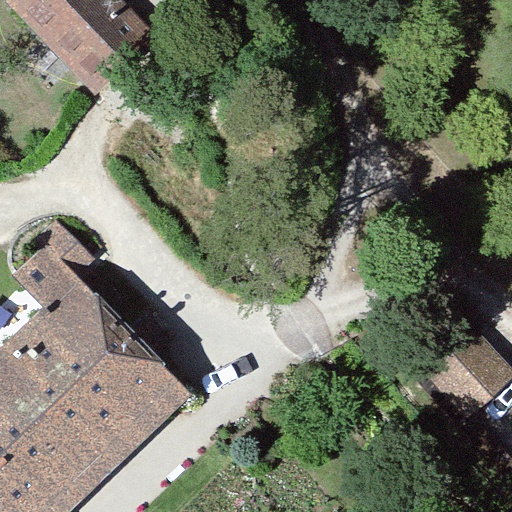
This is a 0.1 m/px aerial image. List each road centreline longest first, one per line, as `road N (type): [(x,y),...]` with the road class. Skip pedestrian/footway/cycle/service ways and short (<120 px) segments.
road 1 (track): [(307,0),(355,111),(421,224)]
road 2 (unknown): [(250,359),(274,359),(346,321),(488,300)]
